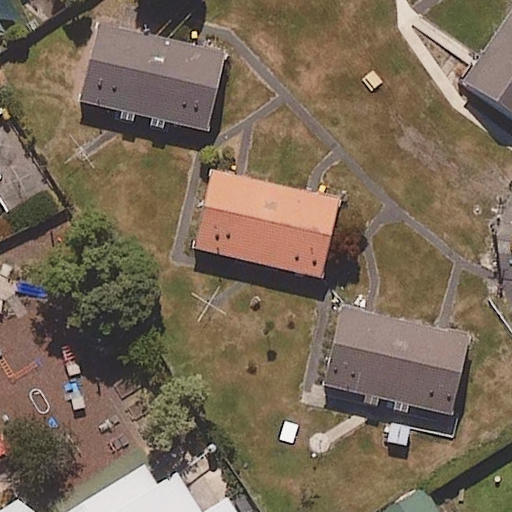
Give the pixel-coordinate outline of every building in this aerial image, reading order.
[(511,12),(464,83),(511,116),(511,12)] [(223,56),(97,26),(79,101),(205,131),(223,56)] [(54,184),(15,125),(0,135),(0,187),(15,210),(54,184)] [(338,200),(211,170),(193,250),(319,279),(338,200)] [(467,337),(337,309),(321,385),(451,414),(467,337)] [(234,511),(226,500),(206,511),(197,511),(176,477),(157,489),(143,467),(72,511),(31,511),(23,499),(1,511),(234,511)] [(436,511),(423,490),(386,511),(436,511)]
